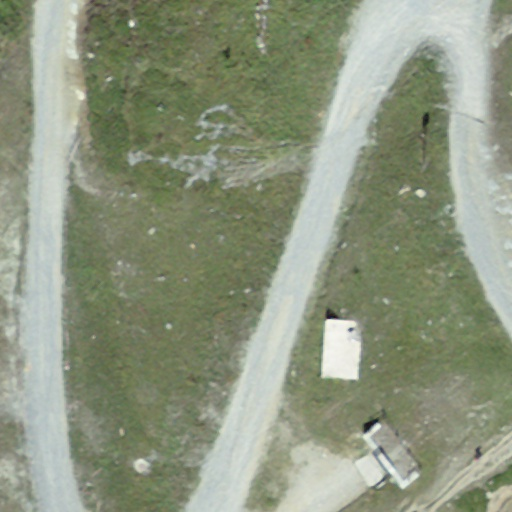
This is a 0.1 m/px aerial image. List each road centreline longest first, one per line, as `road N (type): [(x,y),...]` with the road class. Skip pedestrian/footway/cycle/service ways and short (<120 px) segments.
road 1 (track): [(435,2),(397,16),(374,55),(280,360),(219,511)]
road 2 (track): [(67,0),(35,276),(76,511)]
road 3 (track): [(435,2),(461,28),(485,237),(511,281)]
